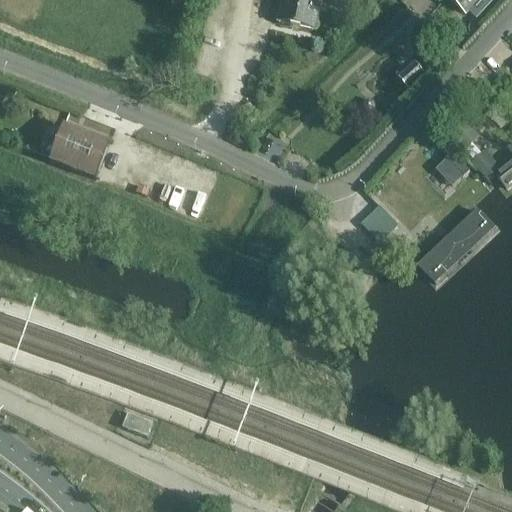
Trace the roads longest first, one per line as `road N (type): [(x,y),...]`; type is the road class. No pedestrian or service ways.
road 1 (unclassified): [(337,196),(300,188),(0,61)]
road 2 (residential): [(337,196),(511,17)]
